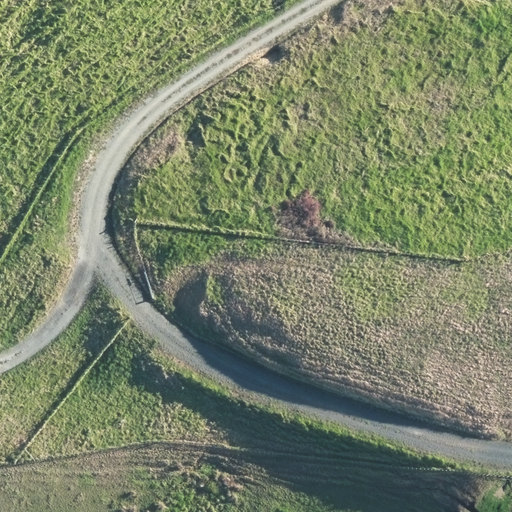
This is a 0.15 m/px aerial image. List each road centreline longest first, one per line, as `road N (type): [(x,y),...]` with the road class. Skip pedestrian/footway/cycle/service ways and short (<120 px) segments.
road 1 (track): [(120,106),(88,187),(103,260),(164,342),(280,404),(511,417)]
road 2 (unclassified): [(351,0),(120,106),(53,170),(0,292)]
